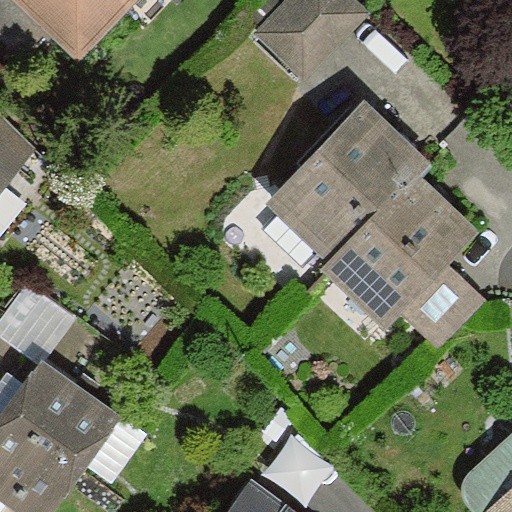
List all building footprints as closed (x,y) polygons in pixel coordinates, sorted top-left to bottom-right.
[(25,0),(73,45),(118,0),(25,0)] [(368,12),(355,0),(284,0),(255,30),(304,78),(368,12)] [(411,145),(366,101),(276,195),(335,252),(326,260),(380,312),(394,298),(438,340),(479,298),(434,254),(466,221),(400,157),(411,145)] [(0,177),(28,144),(0,117),(0,177)] [(50,511),(118,411),(35,355),(0,406),(0,501),(16,511),(50,511)] [(297,511),(253,479),(228,511),(297,511)] [(511,511),(511,499),(498,511),(511,511)]
